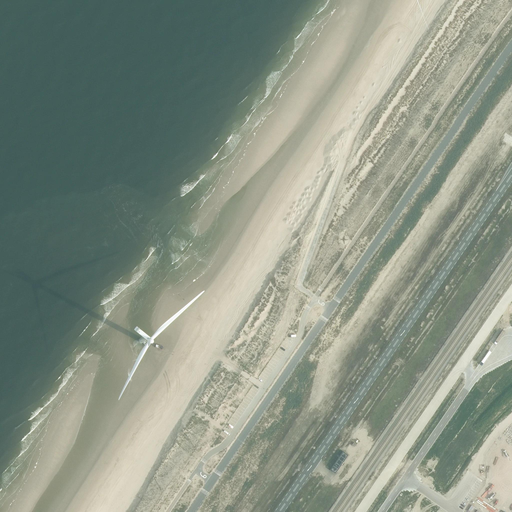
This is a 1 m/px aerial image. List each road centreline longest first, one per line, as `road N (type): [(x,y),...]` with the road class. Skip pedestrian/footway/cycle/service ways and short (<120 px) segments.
road 1 (secondary): [(511,174),(279,511)]
road 2 (unclassified): [(511,48),(329,309)]
road 3 (unclassified): [(329,309),(313,298),(299,336),(229,439),(197,470),(211,481)]
road 4 (unclassified): [(381,511),(511,323)]
road 5 (unclassified): [(329,309),(211,481)]
